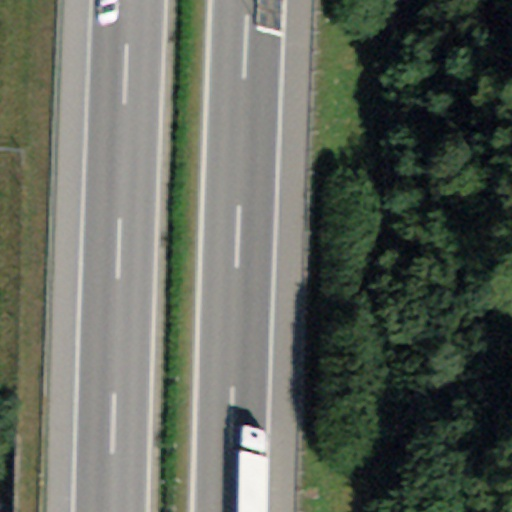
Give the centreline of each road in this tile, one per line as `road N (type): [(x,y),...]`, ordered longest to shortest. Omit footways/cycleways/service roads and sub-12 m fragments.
road 1 (motorway): [(126,0),(111,511)]
road 2 (motorway): [(233,511),(245,0)]
road 3 (track): [(401,511),(412,0)]
